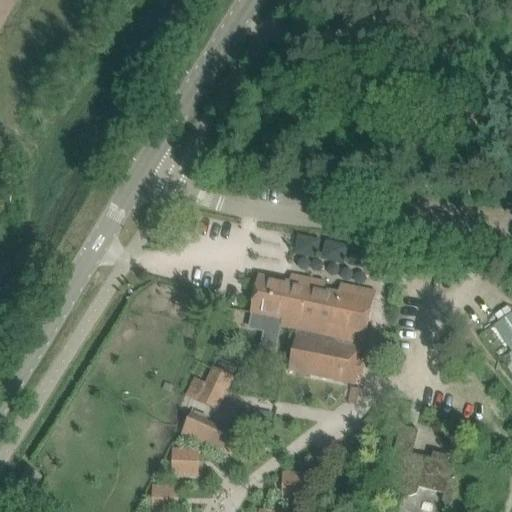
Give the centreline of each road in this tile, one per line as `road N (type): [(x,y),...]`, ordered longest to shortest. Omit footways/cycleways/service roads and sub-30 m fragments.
road 1 (unclassified): [(511,228),(219,204),(144,167)]
road 2 (tertiary): [(0,400),(144,167)]
road 3 (tertiary): [(144,167),(252,0)]
